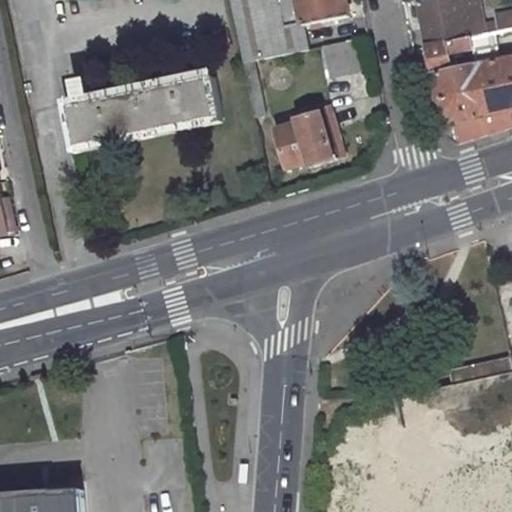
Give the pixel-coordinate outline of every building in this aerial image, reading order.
[(231,0),(246,66),(310,52),(305,29),(351,19),(346,0),(231,0)] [(429,0),(419,2),(429,49),(473,39),(511,30),(511,19),(505,21),(477,29),(478,32),(470,34),(462,0),(429,0)] [(456,60),(465,58),(463,51),(474,48),(473,39),(429,49),(434,71),(444,69),(443,61),(451,59),(452,61),(456,60)] [(362,73),(355,43),(325,48),(331,80),(362,73)] [(434,71),(435,77),(459,72),(456,60),(452,61),(451,59),(443,61),(444,69),(434,71)] [(511,60),(459,72),(435,77),(444,117),(454,125),(455,131),(456,131),(459,145),(511,128),(511,60)] [(214,71),(85,99),(87,106),(216,78),(214,71)] [(65,103),(75,151),(224,119),(216,78),(87,106),(85,99),(65,103)] [(250,86),(257,119),(268,117),(262,83),(250,86)] [(348,157),(332,109),(322,112),(324,117),(337,161),(348,157)] [(292,122),(293,127),(324,117),(322,112),(292,122)] [(324,117),(293,127),(278,132),(290,170),(311,164),(313,169),(337,161),(324,117)] [(5,215),(0,191),(0,236),(14,234),(10,214),(5,215)] [(511,374),(511,361),(511,360),(453,373),(456,387),(511,374)] [(86,511),(85,493),(0,499),(0,511),(86,511)]
